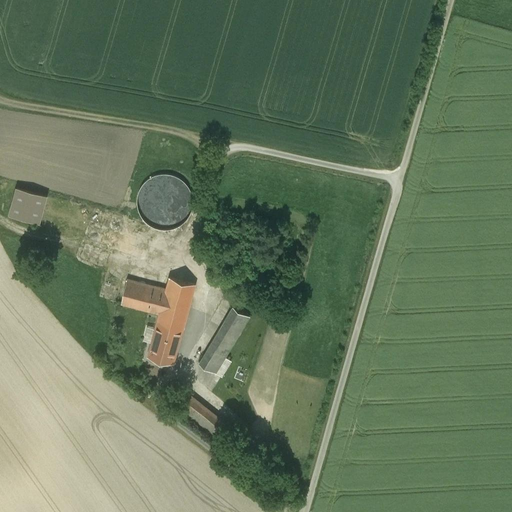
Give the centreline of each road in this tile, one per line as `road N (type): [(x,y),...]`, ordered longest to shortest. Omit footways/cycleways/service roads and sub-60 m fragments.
road 1 (unclassified): [(449,0),(302,511)]
road 2 (track): [(239,147),(0,99)]
